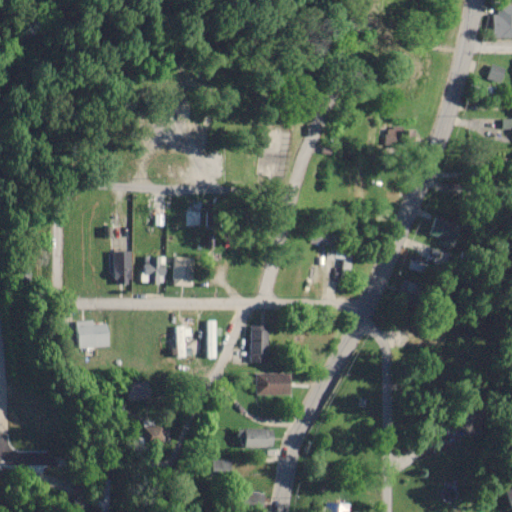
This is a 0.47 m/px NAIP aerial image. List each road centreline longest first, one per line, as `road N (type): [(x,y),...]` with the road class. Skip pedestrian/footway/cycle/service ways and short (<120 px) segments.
road 1 (residential): [(273,511),(293,426),(376,286),(439,136),(476,0)]
road 2 (residential): [(98,305),(60,302),(54,288),(55,219),(69,192),(93,185),(293,188)]
road 3 (residential): [(354,0),(261,303)]
road 4 (residential): [(385,511),(388,359),(358,317)]
road 5 (residential): [(261,303),(247,304),(167,465)]
road 6 (residential): [(167,465),(0,458)]
road 7 (residential): [(247,304),(98,305)]
